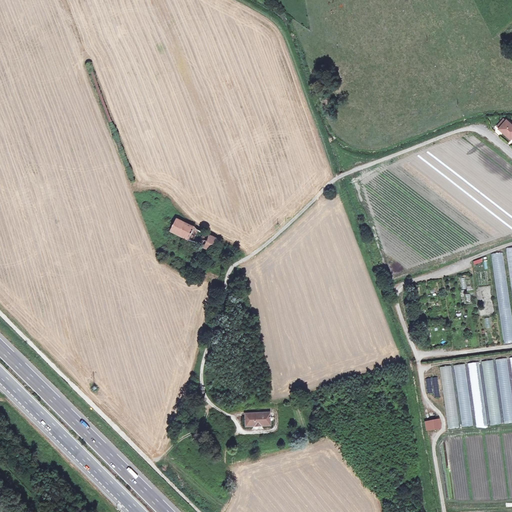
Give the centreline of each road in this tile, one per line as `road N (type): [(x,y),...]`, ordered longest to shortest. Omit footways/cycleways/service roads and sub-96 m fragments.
road 1 (unclassified): [(511,147),(483,125),(466,123),(341,170),(271,236),(231,260),(200,385),(206,399),(234,417),(238,436)]
road 2 (track): [(0,309),(200,511)]
road 3 (motorway): [(172,511),(0,342)]
road 4 (motorway): [(0,373),(139,511)]
